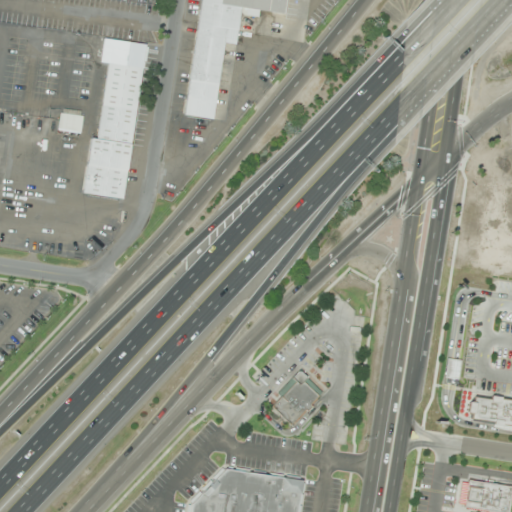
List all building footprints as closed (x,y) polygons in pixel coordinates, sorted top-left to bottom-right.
[(200,0),(185,118),(213,121),(222,44),(235,45),(239,14),(257,16),(258,12),(282,15),(284,0),(200,0)] [(142,53),(108,49),(97,139),(89,138),(82,195),(123,200),(142,53)] [(58,134),(81,134),(81,114),(58,114),(58,134)] [(274,394),(296,371),(304,379),(300,383),(315,397),(307,406),(309,408),(304,413),(302,411),(288,427),(267,408),(278,397),(274,394)] [(511,400),(511,401),(498,399),(498,398),(488,397),(488,401),(472,398),(471,404),(466,404),(465,413),(467,414),(467,415),(469,415),(468,420),(490,424),(490,426),(500,427),(500,426),(511,428),(511,400)] [(186,511),(294,511),(299,482),(222,470),(188,505),(186,511)] [(465,481),(508,488),(504,511),(478,511),(460,509),(461,506),(456,505),(459,483),(464,484),(465,481)]
